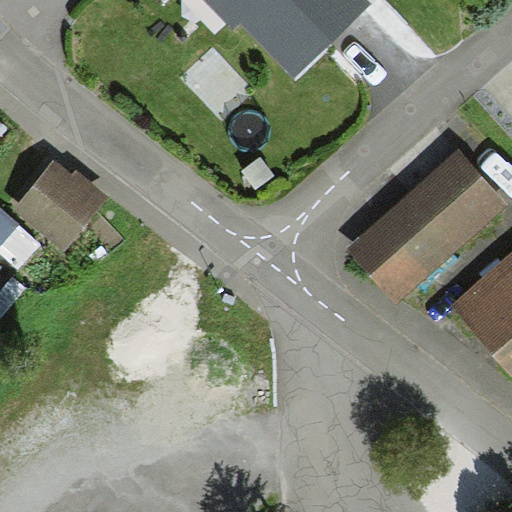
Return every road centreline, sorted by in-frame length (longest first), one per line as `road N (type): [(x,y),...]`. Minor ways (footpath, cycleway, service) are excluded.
road 1 (residential): [(511,35),(260,263)]
road 2 (residential): [(260,263),(0,67)]
road 3 (residential): [(511,452),(260,263)]
